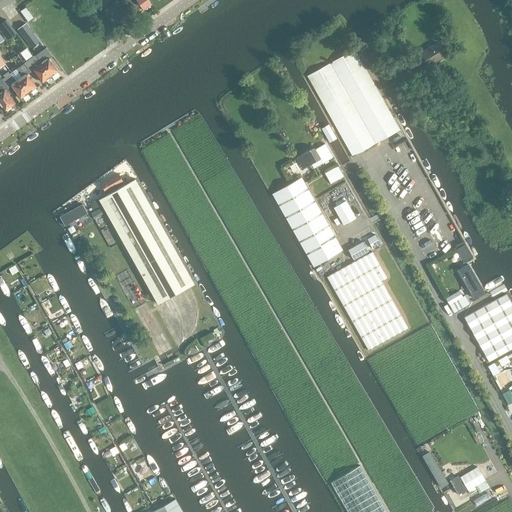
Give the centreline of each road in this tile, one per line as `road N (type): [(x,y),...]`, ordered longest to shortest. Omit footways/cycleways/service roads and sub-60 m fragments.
road 1 (track): [(1,361),(87,511)]
road 2 (unclassified): [(0,138),(120,52)]
